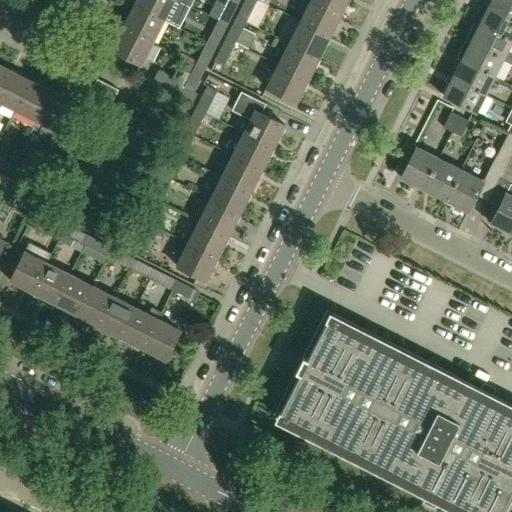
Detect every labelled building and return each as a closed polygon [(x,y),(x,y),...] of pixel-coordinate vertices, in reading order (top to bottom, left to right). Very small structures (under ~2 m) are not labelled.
[(163,20),(172,0),(136,0),(133,5),(163,20)] [(231,0),(227,0),(217,20),(226,25),(237,3),(231,0)] [(245,0),(237,18),(244,22),(255,0),(245,0)] [(329,36),(340,14),(312,0),(310,0),(300,22),(329,36)] [(312,0),(340,14),(347,0),(312,0)] [(511,0),(484,0),(484,2),(485,6),(485,7),(511,20),(511,0)] [(151,42),(163,20),(133,5),(122,28),(151,42)] [(511,42),(511,40),(511,20),(485,7),(482,12),(479,10),(473,22),(476,24),(511,42)] [(225,40),(233,44),(244,22),(237,18),(225,40)] [(206,43),(215,47),(226,25),(217,20),(206,43)] [(318,59),(327,41),(329,36),(300,22),(289,44),(318,59)] [(511,53),(507,51),(511,42),(476,24),(473,29),(470,30),(466,37),(467,41),(467,42),(502,60),(510,63),(511,58),(511,53)] [(140,65),(151,42),(122,28),(111,50),(140,65)] [(222,66),(233,44),(225,40),(214,62),(222,66)] [(493,77),(502,60),(467,42),(464,47),(461,48),(457,55),(458,58),(458,59),(493,77)] [(203,69),(215,47),(206,43),(195,65),(203,69)] [(307,81),(318,59),(289,44),(277,66),(307,81)] [(484,95),(493,77),(458,59),(455,65),(457,66),(451,78),(484,95)] [(192,91),(203,69),(195,65),(184,87),(176,83),(172,92),(193,103),(197,94),(192,91)] [(295,103),(307,81),(277,66),(266,88),(295,103)] [(0,102),(15,110),(30,81),(8,70),(0,84),(0,102)] [(177,80),(158,71),(153,80),(153,81),(171,91),(177,80)] [(475,113),(484,95),(451,78),(450,78),(449,77),(446,82),(448,83),(442,95),(475,113)] [(117,90),(96,79),(91,90),(112,101),(117,90)] [(37,122),(52,92),(30,81),(15,110),(37,122)] [(197,106),(196,109),(205,113),(216,91),(207,87),(197,106)] [(60,133),(75,103),(52,92),(37,122),(60,133)] [(272,148),(284,125),(260,113),(264,105),(240,93),(231,110),(250,120),(243,133),(272,148)] [(196,109),(184,131),(193,136),(205,113),(196,109)] [(443,127),(452,132),(460,116),(451,112),(443,127)] [(469,121),(460,116),(452,132),(461,136),(469,121)] [(184,131),(173,153),(182,158),(193,136),(184,131)] [(498,179),(511,151),(511,133),(509,132),(497,155),(496,155),(487,173),(483,182),(475,197),(475,198),(486,203),(498,179)] [(261,170),(272,148),(243,133),(232,155),(261,170)] [(423,190),(438,159),(416,148),(400,178),(423,190)] [(173,153),(162,175),(171,180),(182,158),(173,153)] [(250,192),(261,170),(232,155),(221,177),(250,192)] [(0,167),(11,173),(15,165),(0,157),(0,167)] [(445,201),(460,170),(438,159),(423,190),(445,201)] [(38,177),(15,165),(11,173),(34,185),(38,177)] [(475,197),(483,182),(460,170),(445,201),(453,205),(452,207),(453,210),(459,213),(462,212),(463,210),(467,212),(475,198),(475,197)] [(162,175),(151,197),(160,202),(171,180),(162,175)] [(239,214),(250,192),(221,177),(210,199),(239,214)] [(31,192),(7,179),(3,187),(27,199),(31,192)] [(498,179),(490,196),(501,202),(506,193),(510,185),(498,179)] [(511,234),(511,185),(510,185),(506,193),(501,202),(490,224),(511,234)] [(151,197),(140,219),(149,224),(160,202),(151,197)] [(228,236),(239,214),(210,199),(199,221),(228,236)] [(38,223),(61,234),(65,226),(42,215),(38,223)] [(137,246),(149,224),(140,219),(128,242),(137,246)] [(216,258),(228,236),(199,221),(187,244),(216,258)] [(65,226),(61,234),(61,235),(59,239),(80,251),(87,237),(65,226)] [(105,257),(109,249),(87,237),(80,251),(81,251),(80,253),(102,264),(105,257)] [(205,281),(216,258),(187,244),(176,266),(205,281)] [(127,268),(131,260),(122,255),(109,249),(105,257),(127,268)] [(31,293),(46,263),(23,252),(8,281),(31,293)] [(149,279),(154,271),(131,260),(127,268),(149,279)] [(53,304),(68,275),(46,263),(31,293),(53,304)] [(172,291),(176,282),(154,271),(149,279),(172,291)] [(75,315),(90,286),(68,275),(53,304),(75,315)] [(198,294),(176,282),(172,291),(194,302),(198,294)] [(98,326),(112,297),(90,286),(75,315),(98,326)] [(120,338),(135,308),(112,297),(98,326),(99,327),(97,331),(109,337),(111,333),(120,338)] [(142,349),(157,320),(160,313),(151,308),(148,315),(135,308),(120,338),(121,338),(119,342),(131,348),(133,344),(142,349)] [(296,373),(273,418),(304,434),(331,448),(357,461),(384,475),(411,488),(420,493),(439,503),(439,502),(458,511),(504,511),(511,497),(511,405),(481,390),(465,382),(438,368),(411,355),(385,341),(358,327),(327,312),(303,359),(297,372),(296,373)] [(165,360),(180,331),(157,320),(142,349),(165,360)]
